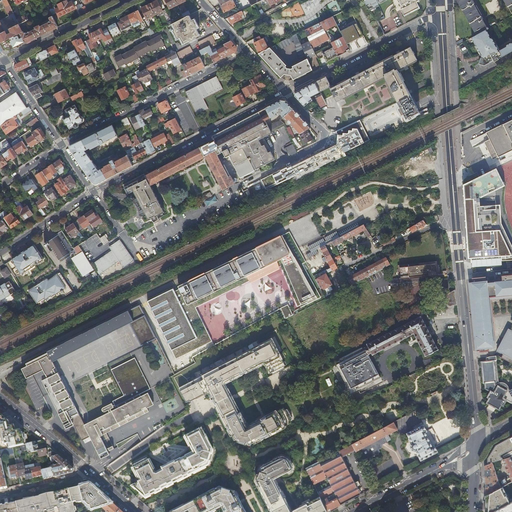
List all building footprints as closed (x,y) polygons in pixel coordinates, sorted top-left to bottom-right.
[(15,15),(6,0),(1,0),(5,7),(4,8),(8,16),(5,17),(6,19),(15,15)] [(66,0),(64,0),(62,2),(67,12),(75,8),(72,1),(69,3),(68,1),(67,2),(66,0)] [(162,11),(164,14),(167,12),(162,0),(158,2),(163,11),(162,11)] [(177,5),(175,0),(165,0),(169,8),(177,5)] [(234,0),(230,0),(221,5),(224,12),(237,6),(234,0)] [(399,0),(403,8),(401,9),(404,15),(420,7),(417,1),(418,0),(399,0)] [(477,35),(487,30),(489,28),(488,27),(487,27),(471,0),(457,0),(458,2),(477,35)] [(150,4),(155,15),(162,11),(163,11),(158,2),(158,1),(154,2),(150,4)] [(58,8),(55,9),(57,12),(59,16),(67,12),(62,2),(57,4),(59,6),(57,7),(58,8)] [(81,7),(80,4),(76,6),(81,15),(84,13),(81,7)] [(147,19),(155,15),(150,4),(145,6),(145,7),(142,8),(147,19)] [(53,6),(48,8),(49,9),(52,15),(57,12),(55,9),(53,6)] [(140,23),(144,21),(139,10),(128,15),(132,23),(139,20),(139,21),(140,23)] [(242,11),(228,17),(231,24),(242,18),(240,15),(243,14),(242,11)] [(164,14),(169,26),(173,24),(167,12),(164,14)] [(339,17),(338,13),(332,16),(336,23),(342,21),(339,17)] [(118,22),(122,31),(133,25),(132,24),(125,28),(125,27),(132,23),(128,15),(120,19),(121,20),(118,22)] [(24,16),(17,19),(17,20),(19,24),(24,22),(27,20),(28,19),(28,18),(26,19),(24,16)] [(52,16),(49,18),(50,20),(49,21),(48,21),(42,24),(43,25),(40,27),(39,25),(34,28),(35,29),(32,31),(31,27),(27,29),(26,30),(22,32),(20,33),(21,35),(25,42),(40,35),(58,26),(52,16)] [(191,22),(188,16),(184,18),(182,19),(173,24),(176,30),(175,30),(178,38),(181,36),(185,43),(191,40),(191,41),(195,39),(194,37),(199,35),(195,29),(197,28),(193,21),(191,22)] [(19,24),(17,20),(8,25),(10,28),(19,24)] [(19,24),(20,27),(24,25),(26,30),(27,29),(24,22),(19,24)] [(108,26),(112,34),(120,30),(116,22),(108,26)] [(329,39),(320,22),(304,30),(310,42),(312,47),(317,45),(329,39)] [(363,36),(356,23),(340,31),(343,36),(347,44),(352,41),(363,36)] [(5,31),(0,33),(0,43),(14,36),(15,36),(20,33),(22,32),(20,27),(19,24),(10,28),(10,29),(12,33),(7,35),(5,31)] [(96,32),(100,39),(110,34),(107,28),(103,30),(102,28),(99,29),(99,30),(96,32)] [(477,35),(472,37),(474,41),(475,40),(477,44),(476,45),(481,54),(483,57),(481,58),(479,63),(485,65),(493,60),(494,62),(499,59),(498,59),(511,51),(511,43),(499,51),(492,37),(491,38),(487,30),(477,35)] [(100,39),(96,32),(92,33),(89,34),(91,39),(86,41),(91,49),(98,46),(96,41),(100,39)] [(301,45),(296,34),(276,45),(279,51),(290,45),(290,44),(293,42),(295,44),(296,46),(295,47),(300,59),(306,56),(301,45)] [(16,37),(20,45),(25,42),(21,35),(16,37)] [(162,35),(154,39),(158,48),(165,44),(162,39),(163,38),(162,35)] [(198,42),(202,49),(216,42),(212,35),(198,42)] [(14,36),(0,43),(4,50),(7,51),(19,45),(14,36)] [(259,36),(254,39),(255,42),(253,43),(259,53),(269,48),(263,38),(261,39),(259,36)] [(333,47),(338,56),(350,50),(347,44),(343,36),(331,42),(333,47)] [(94,56),(91,49),(86,41),(83,42),(81,39),(78,40),(77,39),(73,42),(78,51),(84,48),(89,58),(91,57),(94,56)] [(158,48),(154,39),(147,42),(152,50),(152,51),(158,48)] [(218,51),(222,59),(236,51),(237,47),(231,40),(223,44),(223,45),(224,45),(225,46),(222,47),(222,48),(217,50),(218,51)] [(152,50),(147,42),(147,41),(141,44),(145,53),(152,50)] [(310,57),(315,54),(312,47),(310,42),(301,45),(306,56),(307,58),(308,62),(312,60),(310,57)] [(145,53),(141,44),(134,47),(135,48),(139,56),(145,53)] [(55,45),(47,49),(50,56),(59,52),(55,45)] [(209,45),(199,50),(202,55),(209,51),(211,50),(209,45)] [(191,46),(176,53),(180,60),(194,53),(191,46)] [(384,77),(397,103),(410,96),(397,70),(417,60),(410,46),(334,87),(333,85),(331,86),(329,82),(326,76),(315,82),(320,92),(329,87),(333,95),(337,102),(344,98),(384,77)] [(327,62),(338,56),(333,47),(322,53),(327,62)] [(139,56),(135,48),(128,52),(133,61),(139,57),(139,56)] [(294,79),(312,70),(308,62),(307,58),(292,66),(293,67),(291,69),(287,68),(285,66),(286,65),(270,48),(269,48),(259,53),(281,77),(285,74),(292,75),(294,79)] [(47,49),(39,53),(42,60),(50,56),(47,49)] [(81,61),(75,49),(68,53),(72,61),(73,61),(75,65),(81,61)] [(209,51),(214,62),(222,59),(218,51),(214,53),(213,49),(211,50),(209,51)] [(175,51),(165,56),(168,61),(171,59),(175,67),(181,63),(180,60),(176,53),(175,51)] [(127,64),(133,61),(128,52),(122,55),(126,63),(127,64)] [(120,66),(126,63),(122,55),(121,54),(115,57),(120,66)] [(165,56),(156,61),(158,66),(168,62),(168,61),(165,56)] [(185,70),(188,75),(205,67),(199,57),(182,65),(185,70)] [(33,65),(29,58),(16,65),(15,66),(15,68),(18,72),(33,65)] [(146,66),(148,68),(149,71),(158,66),(156,61),(146,66)] [(85,63),(78,66),(80,70),(82,69),(85,75),(95,69),(93,64),(87,67),(86,65),(85,63)] [(50,70),(53,76),(59,73),(56,67),(50,70)] [(28,78),(30,82),(42,76),(39,70),(36,71),(34,68),(25,73),(24,74),(24,75),(26,77),(26,78),(27,78),(28,78)] [(139,70),(135,71),(137,75),(141,83),(152,78),(149,71),(148,68),(140,72),(139,70)] [(104,74),(107,80),(117,75),(114,69),(104,74)] [(29,88),(36,99),(42,96),(40,92),(43,91),(39,85),(42,84),(44,83),(46,86),(62,77),(60,72),(59,73),(53,76),(29,88)] [(141,83),(137,75),(133,77),(136,83),(132,85),(137,93),(140,92),(140,91),(144,89),(141,83)] [(260,88),(266,86),(260,75),(251,80),(256,91),(261,89),(260,88)] [(223,89),(216,76),(186,92),(188,97),(190,100),(197,114),(208,109),(203,99),(223,89)] [(0,97),(9,91),(8,89),(10,88),(5,81),(1,84),(0,83),(0,97)] [(251,85),(252,84),(250,81),(248,82),(250,85),(242,89),(246,96),(250,94),(250,95),(255,92),(251,85)] [(295,96),(304,106),(309,102),(313,100),(311,96),(320,92),(315,82),(296,92),(295,96)] [(126,97),(130,96),(126,87),(118,90),(123,99),(124,100),(126,99),(126,97)] [(55,93),(60,103),(70,97),(65,88),(55,93)] [(0,124),(1,126),(7,122),(16,115),(21,112),(24,110),(27,108),(25,104),(17,92),(0,103),(0,124)] [(241,93),(233,97),(237,105),(245,101),(241,93)] [(318,100),(321,107),(326,105),(322,96),(316,98),(313,100),(314,102),(318,100)] [(410,96),(397,103),(405,119),(408,118),(408,119),(410,118),(410,117),(419,113),(410,96)] [(284,117),(293,109),(285,100),(282,99),(266,108),(271,117),(279,113),(281,114),(282,115),(279,118),(276,121),(267,125),(270,131),(285,124),(282,118),(284,117)] [(167,100),(158,104),(162,112),(171,108),(167,100)] [(66,110),(64,111),(67,117),(63,119),(66,124),(67,124),(70,128),(74,126),(75,127),(76,127),(78,126),(78,125),(78,124),(83,121),(84,121),(84,120),(84,119),(82,116),(81,116),(78,111),(77,111),(74,105),(66,110)] [(139,111),(140,114),(143,118),(153,113),(150,108),(145,111),(143,109),(139,111)] [(271,117),(266,108),(237,123),(243,137),(267,125),(265,120),(271,117)] [(307,129),(310,127),(293,109),(284,117),(299,134),(307,129)] [(95,122),(102,119),(99,113),(92,117),(95,122)] [(137,128),(146,124),(143,118),(140,114),(132,118),(137,128)] [(16,115),(7,122),(13,130),(19,126),(19,125),(15,119),(17,118),(18,118),(16,115)] [(38,120),(36,117),(26,124),(28,127),(38,120)] [(131,125),(127,117),(120,120),(124,129),(131,125)] [(174,133),(181,130),(175,118),(168,121),(174,133)] [(490,161),(511,149),(511,118),(511,119),(484,134),(488,140),(482,143),(490,161)] [(13,130),(7,122),(1,126),(6,134),(13,130)] [(216,133),(227,156),(229,156),(231,154),(237,166),(235,167),(240,177),(265,165),(273,161),(273,158),(271,154),(270,151),(266,153),(265,151),(267,150),(264,144),(262,145),(259,139),(263,137),(271,133),(270,131),(267,125),(243,137),(237,123),(216,133)] [(345,127),(341,129),(343,134),(348,132),(348,133),(355,129),(352,124),(345,127)] [(118,135),(112,125),(82,140),(88,149),(90,148),(91,149),(104,142),(118,135)] [(33,134),(38,142),(46,137),(40,128),(32,133),(33,134)] [(312,139),(307,129),(299,134),(305,144),(312,139)] [(23,152),(28,149),(26,146),(30,144),(31,147),(38,142),(33,134),(32,133),(30,130),(11,143),(18,153),(22,150),(23,152)] [(164,133),(158,136),(153,138),(152,139),(155,146),(168,140),(166,135),(164,133)] [(166,135),(168,140),(171,145),(174,144),(174,143),(169,133),(166,135)] [(226,157),(227,156),(216,133),(212,135),(221,153),(223,152),(226,157)] [(119,138),(124,147),(132,143),(127,134),(119,138)] [(136,135),(136,134),(132,136),(135,143),(133,144),(133,145),(131,146),(132,147),(140,143),(136,135)] [(199,142),(193,145),(195,149),(186,153),(186,151),(179,155),(180,156),(148,172),(148,171),(123,184),(128,193),(134,190),(137,197),(136,198),(144,213),(145,213),(149,220),(152,218),(155,224),(160,221),(157,216),(164,212),(150,184),(158,180),(159,181),(162,180),(162,178),(182,168),(183,169),(186,167),(185,166),(206,155),(221,183),(224,188),(234,183),(231,177),(224,164),(222,165),(217,155),(221,153),(212,135),(207,138),(209,142),(201,147),(199,142)] [(270,151),(263,137),(259,139),(262,145),(264,144),(267,150),(265,151),(266,153),(270,151)] [(13,159),(17,156),(6,138),(0,141),(0,152),(0,153),(6,161),(8,160),(12,157),(13,159)] [(156,150),(149,139),(144,141),(146,146),(144,147),(142,142),(140,143),(132,147),(126,150),(127,153),(131,151),(135,159),(147,153),(148,154),(156,150)] [(88,149),(82,140),(71,145),(70,149),(82,166),(92,160),(86,152),(84,151),(85,150),(88,149)] [(339,143),(291,166),(297,177),(334,159),(335,161),(336,160),(335,159),(345,154),(339,143)] [(291,155),(297,153),(293,144),(285,148),(289,155),(290,155),(291,155)] [(231,154),(229,156),(235,167),(237,166),(231,154)] [(133,165),(128,155),(114,162),(114,161),(104,166),(105,167),(102,168),(107,179),(133,165)] [(58,171),(61,176),(61,177),(68,173),(66,170),(67,169),(60,159),(53,164),(58,171)] [(97,184),(107,179),(102,168),(99,170),(92,160),(82,166),(93,183),(97,184)] [(478,168),(477,169),(479,172),(479,171),(481,175),(490,171),(488,166),(485,167),(483,163),(477,166),(478,168)] [(43,171),(42,171),(49,180),(54,176),(53,174),(58,171),(53,164),(43,171)] [(478,214),(478,206),(480,206),(479,196),(504,184),(497,169),(466,184),(466,185),(465,185),(466,192),(468,215),(478,214)] [(36,175),(43,186),(50,182),(49,180),(42,171),(36,175)] [(61,177),(70,189),(77,184),(71,175),(68,172),(68,173),(61,177)] [(61,176),(57,179),(59,182),(55,185),(62,195),(67,192),(66,191),(70,189),(61,177),(61,176)] [(28,190),(36,184),(32,178),(24,183),(28,190)] [(49,190),(43,194),(43,195),(45,197),(48,202),(55,197),(56,198),(59,197),(51,185),(47,188),(49,190)] [(210,192),(202,195),(206,206),(217,202),(215,195),(212,197),(210,192)] [(12,201),(8,195),(4,198),(8,205),(12,202),(12,201)] [(12,202),(24,219),(33,214),(27,206),(24,208),(17,197),(12,201),(12,202)] [(49,203),(48,202),(45,197),(36,202),(40,208),(49,203)] [(496,214),(497,222),(500,221),(501,224),(500,205),(480,206),(478,206),(478,214),(496,213),(497,214),(496,214)] [(4,209),(0,211),(0,215),(2,218),(5,217),(12,227),(20,222),(16,217),(14,218),(11,213),(8,214),(4,209)] [(92,225),(93,227),(98,224),(97,223),(102,219),(99,215),(97,216),(93,210),(85,215),(92,225)] [(478,214),(468,215),(471,263),(472,263),(476,263),(476,260),(501,258),(502,261),(511,259),(511,246),(501,224),(500,221),(497,222),(496,214),(497,214),(496,213),(478,214)] [(92,225),(85,215),(78,219),(84,228),(90,224),(91,226),(92,225)] [(3,231),(8,228),(3,219),(0,221),(0,235),(4,233),(3,231)] [(414,225),(410,227),(413,231),(418,228),(418,229),(427,224),(424,219),(414,225)] [(82,235),(74,222),(66,228),(72,237),(77,233),(79,236),(82,235)] [(360,226),(350,231),(353,236),(362,231),(364,230),(368,237),(371,236),(364,224),(360,226)] [(74,248),(62,230),(47,240),(47,241),(45,243),(47,246),(50,244),(60,260),(61,258),(63,261),(70,256),(69,253),(75,249),(77,255),(73,258),(84,276),(94,270),(91,265),(78,245),(74,248)] [(148,301),(176,358),(190,352),(213,341),(206,327),(203,328),(192,307),(224,289),(223,288),(240,280),(240,281),(248,277),(279,264),(287,260),(301,305),(301,307),(322,297),(303,263),(307,262),(299,247),(290,231),(273,240),(229,265),(229,266),(218,271),(217,271),(182,285),(184,290),(177,294),(174,288),(148,301)] [(353,236),(350,231),(341,236),(343,241),(353,236)] [(107,243),(109,241),(104,234),(99,237),(104,244),(107,243)] [(343,241),(341,236),(332,241),(334,246),(343,241)] [(392,238),(383,243),(384,245),(396,240),(394,237),(392,238)] [(98,276),(120,261),(124,267),(134,260),(120,239),(109,247),(113,252),(110,254),(109,252),(92,264),(99,274),(98,275),(98,276)] [(11,273),(14,278),(21,273),(22,274),(21,273),(23,272),(26,271),(36,265),(35,264),(38,262),(39,260),(43,258),(44,260),(46,259),(45,257),(43,258),(34,245),(28,249),(22,253),(19,254),(19,255),(13,259),(5,264),(7,267),(11,273)] [(325,245),(320,247),(328,261),(333,258),(325,245)] [(333,258),(328,261),(331,267),(332,270),(333,270),(337,267),(333,260),(337,258),(338,260),(341,258),(339,255),(333,259),(333,258)] [(387,266),(390,264),(386,257),(374,264),(377,269),(376,269),(377,270),(378,269),(378,268),(386,264),(387,266)] [(502,261),(501,258),(476,260),(476,263),(472,263),(472,267),(502,265),(502,261)] [(287,260),(279,264),(280,266),(281,265),(298,306),(301,305),(287,260)] [(437,261),(398,265),(398,269),(400,269),(401,278),(437,274),(436,265),(438,265),(437,261)] [(377,270),(376,269),(377,269),(374,264),(366,268),(368,273),(375,269),(376,270),(377,270)] [(11,273),(7,267),(1,271),(5,277),(11,273)] [(368,273),(366,268),(357,273),(359,278),(360,278),(360,279),(362,278),(361,277),(368,273)] [(36,286),(29,291),(30,293),(29,293),(30,295),(31,294),(32,297),(33,296),(37,302),(36,303),(37,303),(38,303),(44,298),(46,301),(45,300),(51,296),(52,296),(55,294),(55,295),(61,291),(62,293),(64,292),(66,295),(73,291),(60,272),(58,274),(57,274),(49,280),(48,278),(44,280),(41,282),(39,284),(36,286)] [(326,273),(318,278),(324,289),(332,284),(326,273)] [(357,273),(348,278),(352,285),(356,283),(354,280),(359,278),(359,279),(360,279),(360,278),(359,278),(357,273)] [(511,274),(502,275),(502,280),(486,282),(485,277),(472,279),(473,283),(469,283),(471,298),(476,298),(476,301),(475,301),(478,332),(479,332),(479,335),(477,336),(478,347),(479,347),(480,351),(488,350),(488,346),(493,345),(492,334),(491,334),(487,297),(511,294),(511,274)] [(203,328),(206,327),(196,307),(250,281),(248,277),(240,281),(240,280),(223,288),(224,289),(192,307),(203,328)] [(0,320),(2,324),(7,322),(5,317),(4,317),(0,310),(0,301),(16,291),(9,281),(0,286),(0,320)] [(432,302),(435,308),(444,303),(451,307),(451,306),(452,306),(453,305),(454,305),(455,305),(456,305),(456,304),(457,304),(455,290),(449,293),(442,296),(442,297),(432,302)] [(90,437),(90,436),(84,424),(69,393),(71,392),(63,375),(60,376),(58,372),(56,373),(54,368),(56,367),(53,361),(130,323),(145,315),(140,305),(48,351),(49,352),(26,363),(28,365),(22,368),(27,378),(32,375),(44,369),(45,373),(48,378),(42,380),(49,394),(63,422),(71,419),(72,421),(74,425),(82,441),(84,440),(90,437)] [(285,318),(291,315),(287,305),(281,308),(285,318)] [(157,339),(145,315),(130,323),(142,346),(157,339)] [(368,346),(372,352),(373,354),(414,333),(426,356),(430,354),(435,352),(434,352),(438,349),(429,331),(421,316),(367,344),(368,346)] [(511,333),(507,331),(504,335),(497,349),(501,351),(498,355),(511,362),(511,333)] [(216,387),(223,383),(229,380),(230,381),(256,367),(259,366),(258,365),(262,363),(263,362),(267,363),(266,365),(271,373),(285,365),(281,357),(282,357),(272,338),(265,342),(264,341),(245,352),(227,362),(227,361),(202,374),(203,376),(201,376),(179,387),(187,402),(192,399),(208,391),(216,387)] [(369,354),(372,352),(368,346),(363,348),(363,347),(340,359),(340,360),(338,361),(339,363),(337,364),(350,389),(352,388),(354,391),(355,391),(371,382),(370,380),(373,378),(374,381),(381,377),(369,354)] [(489,357),(489,360),(481,361),(483,382),(484,382),(485,388),(490,391),(487,397),(489,398),(486,402),(499,409),(501,405),(503,406),(506,400),(511,402),(511,388),(510,389),(511,391),(509,392),(506,390),(506,389),(506,388),(506,387),(505,387),(505,386),(504,385),(503,385),(502,385),(501,384),(500,385),(499,385),(498,385),(495,384),(495,381),(496,381),(493,356),(489,357)] [(123,395),(112,401),(116,408),(148,392),(151,391),(150,389),(134,358),(133,358),(110,370),(123,395)] [(216,387),(208,391),(216,405),(220,412),(220,414),(228,410),(236,406),(233,402),(234,402),(231,397),(227,388),(226,388),(223,383),(216,387)] [(110,412),(84,424),(90,436),(91,438),(101,458),(110,454),(108,451),(107,449),(101,436),(102,435),(103,435),(102,431),(101,431),(105,429),(106,429),(106,430),(110,427),(110,426),(131,416),(131,417),(135,415),(135,414),(143,410),(143,408),(146,407),(147,408),(154,404),(148,392),(116,408),(112,411),(110,412)] [(228,410),(220,414),(221,416),(222,417),(223,416),(235,440),(236,439),(249,443),(249,444),(291,423),(290,419),(289,416),(286,412),(284,408),(267,417),(266,416),(264,417),(256,421),(257,422),(250,425),(251,426),(248,427),(248,428),(246,427),(245,425),(246,425),(244,421),(245,421),(240,412),(239,412),(236,406),(228,410)] [(147,408),(135,415),(131,417),(110,427),(106,430),(106,429),(102,431),(103,435),(102,435),(109,448),(107,449),(108,451),(114,448),(107,433),(149,412),(147,408)] [(9,448),(12,447),(22,445),(26,444),(25,439),(26,439),(25,434),(24,435),(23,432),(21,433),(20,429),(14,431),(13,426),(8,427),(6,418),(2,419),(1,416),(0,416),(0,439),(1,439),(2,443),(4,443),(4,445),(8,444),(9,448)] [(398,429),(394,422),(352,444),(355,450),(356,451),(360,449),(365,458),(364,459),(368,457),(372,457),(372,456),(372,455),(376,455),(375,454),(375,453),(379,453),(379,452),(380,451),(379,451),(378,449),(381,447),(381,444),(381,443),(385,441),(386,442),(387,443),(386,441),(384,437),(387,435),(398,429)] [(437,451),(434,445),(433,446),(429,439),(425,432),(427,431),(423,424),(407,433),(412,442),(411,442),(410,446),(412,450),(416,451),(421,460),(437,451)] [(139,480),(140,480),(141,480),(142,481),(140,482),(135,485),(137,489),(136,489),(139,492),(142,491),(146,498),(168,486),(168,485),(172,483),(173,484),(180,480),(179,479),(182,478),(182,479),(184,478),(183,477),(188,475),(188,476),(196,472),(195,471),(205,466),(205,467),(209,465),(210,462),(209,461),(211,454),(212,455),(213,451),(207,439),(205,436),(202,429),(187,437),(191,446),(190,446),(194,453),(194,454),(187,458),(181,461),(175,464),(174,463),(174,462),(173,462),(173,463),(171,465),(170,464),(166,466),(166,467),(163,468),(162,468),(163,470),(164,471),(157,475),(154,474),(153,473),(155,472),(151,465),(150,466),(147,459),(133,467),(136,473),(139,480)] [(488,458),(488,464),(492,462),(493,462),(498,460),(503,459),(509,457),(511,456),(511,441),(510,437),(496,445),(488,458)] [(35,442),(26,444),(27,450),(30,449),(31,453),(37,451),(37,450),(37,448),(38,448),(37,443),(36,444),(35,442)] [(355,450),(352,444),(350,445),(319,461),(327,478),(331,485),(341,504),(351,499),(361,494),(357,487),(358,487),(357,486),(355,482),(342,457),(355,450)] [(0,450),(0,455),(1,458),(9,456),(9,454),(7,448),(2,450),(0,450)] [(46,448),(37,450),(37,451),(39,457),(48,455),(46,448)] [(52,467),(55,477),(72,472),(73,468),(61,458),(58,455),(51,457),(59,464),(58,465),(52,466),(52,467)] [(323,511),(327,510),(320,496),(291,511),(288,506),(289,506),(289,505),(287,501),(285,497),(284,497),(281,491),(282,491),(279,486),(277,484),(274,478),(287,471),(286,471),(291,468),(292,469),(289,462),(290,462),(290,460),(289,459),(287,457),(286,458),(284,456),(282,456),(280,456),(277,457),(276,458),(276,460),(274,461),(273,460),(260,467),(260,469),(261,469),(260,472),(259,472),(258,476),(259,476),(258,479),(257,479),(256,481),(263,494),(264,493),(273,511),(272,511),(323,511)] [(511,481),(511,463),(511,461),(509,457),(503,459),(505,463),(510,477),(511,481)] [(327,478),(319,461),(306,468),(313,483),(326,477),(326,478),(327,478)] [(485,473),(486,495),(493,491),(502,486),(507,484),(505,479),(504,478),(501,481),(498,481),(493,466),(492,462),(488,464),(484,465),(485,473)] [(16,465),(19,477),(26,475),(23,464),(16,465)] [(31,465),(33,478),(43,475),(42,470),(41,467),(38,467),(38,466),(37,466),(37,468),(35,468),(34,464),(31,465)] [(10,479),(19,477),(16,465),(8,467),(10,479)] [(43,475),(44,479),(55,477),(52,467),(42,470),(43,475)] [(59,511),(76,511),(74,504),(75,502),(77,501),(78,503),(80,503),(83,502),(83,500),(84,501),(89,505),(90,505),(92,510),(94,509),(101,507),(113,503),(108,500),(102,494),(100,492),(92,485),(89,483),(83,484),(82,485),(81,486),(80,486),(80,487),(46,495),(17,502),(19,511),(44,511),(44,510),(50,508),(57,506),(59,509),(59,511)] [(331,485),(318,492),(320,496),(327,510),(327,511),(334,508),(341,504),(331,485)] [(493,491),(486,495),(485,507),(485,511),(489,511),(499,508),(509,503),(505,496),(506,495),(502,486),(493,491)] [(243,511),(243,510),(244,510),(239,501),(234,492),(230,491),(230,493),(223,491),(224,489),(220,487),(215,490),(211,492),(202,497),(203,497),(198,500),(197,499),(184,506),(184,507),(180,509),(179,509),(172,511),(206,511),(210,510),(210,511),(211,511),(215,509),(215,510),(216,510),(215,507),(221,504),(224,505),(228,511),(226,511),(243,511)] [(84,501),(84,503),(92,510),(90,505),(89,505),(84,501)] [(508,511),(511,510),(511,501),(509,503),(499,508),(489,511),(508,511)] [(0,511),(19,511),(17,502),(0,505),(0,511)] [(122,511),(113,503),(101,507),(107,511),(122,511)]
